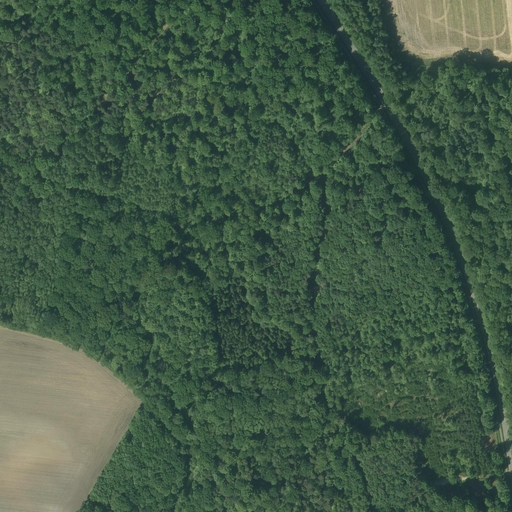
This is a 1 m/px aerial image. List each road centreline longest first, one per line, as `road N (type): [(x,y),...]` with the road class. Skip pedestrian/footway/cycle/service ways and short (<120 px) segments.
road 1 (tertiary): [(320,0),(411,148),(462,260),(511,465)]
road 2 (track): [(188,0),(33,170)]
road 3 (track): [(368,506),(441,482),(511,473)]
road 4 (track): [(387,105),(293,199)]
